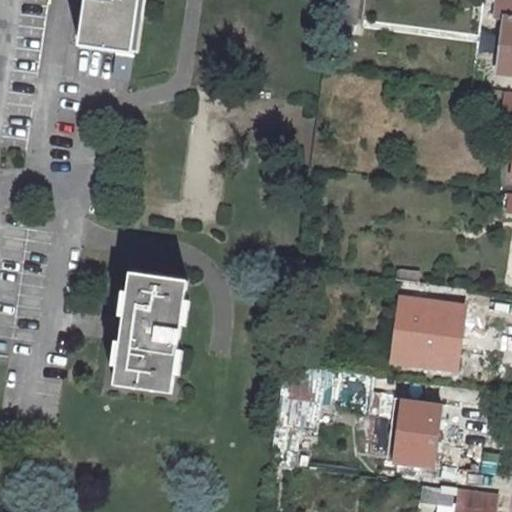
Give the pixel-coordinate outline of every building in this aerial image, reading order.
[(79,0),(85,1),(79,48),(116,53),(131,55),(139,0),(79,0)] [(332,0),(330,23),(354,27),(357,0),(332,0)] [(504,20),(497,74),(511,75),(511,0),(494,0),(492,18),(504,20)] [(116,53),(112,78),(128,80),(131,55),(116,53)] [(511,94),(505,94),(502,112),(511,113),(511,168),(511,177),(511,176),(511,94)] [(120,344),(113,387),(172,395),(187,283),(130,275),(120,344)] [(395,280),(392,297),(416,301),(418,283),(395,280)] [(426,289),(416,365),(455,370),(465,294),(426,289)] [(305,397),(302,396),(304,379),(284,376),(278,420),(298,423),(300,410),(303,410),(305,397)] [(440,404),(432,467),(472,473),(480,410),(440,404)] [(496,475),(500,455),(484,451),(479,471),(496,475)] [(424,489),(422,503),(449,506),(450,498),(438,496),(438,491),(424,489)] [(459,490),(456,511),(493,511),(495,495),(459,490)]
